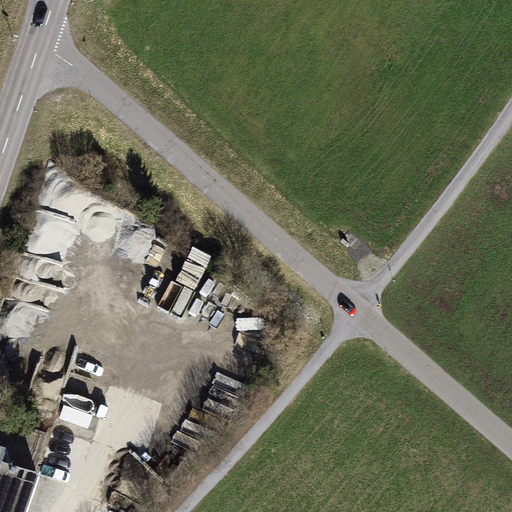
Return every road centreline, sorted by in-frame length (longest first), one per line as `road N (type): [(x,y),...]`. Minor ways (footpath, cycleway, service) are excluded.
road 1 (track): [(42,41),(511,453)]
road 2 (track): [(177,511),(357,310),(511,100)]
road 3 (tertiary): [(0,163),(55,0)]
